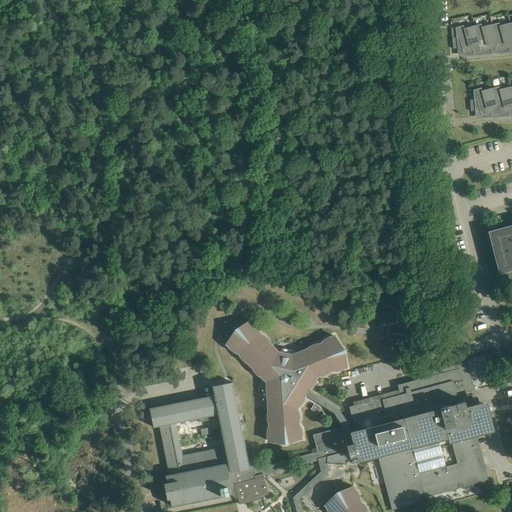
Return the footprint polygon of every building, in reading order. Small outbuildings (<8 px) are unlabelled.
[(499,22),(491,24),(499,50),(508,48),(509,51),(511,49),(511,31),(510,23),(500,26),(499,22)] [(481,24),(474,26),(481,51),(490,49),(491,52),(499,50),(491,24),(482,27),(481,24)] [(456,37),(452,37),(452,39),(453,49),(459,47),(461,47),(463,53),(472,50),(473,54),(481,51),(474,26),(464,28),(463,25),(455,27),(456,37)] [(499,86),(492,88),(499,114),(508,111),(509,115),(511,113),(511,94),(510,87),(500,89),(499,86)] [(474,99),(470,100),(470,101),(471,111),(479,109),(481,115),(490,113),(491,116),(499,114),(492,88),(482,91),(481,87),(473,90),(474,99)] [(511,225),(489,232),(489,233),(491,232),(495,245),(492,246),(499,273),(500,272),(500,270),(511,266),(511,225)] [(392,310),(372,315),(375,326),(395,321),(392,310)] [(334,412),(343,426),(345,433),(350,432),(348,424),(338,408),(309,390),(310,388),(313,385),(314,383),(315,382),(316,378),(317,378),(317,376),(319,375),(323,375),(325,374),(327,374),(330,371),(332,370),(337,371),(338,370),(340,370),(344,367),(344,368),(347,367),(344,357),(343,354),(343,353),(344,351),(344,349),(341,348),(340,348),(339,344),(334,335),(332,337),(327,338),(326,339),(324,340),(321,343),(319,344),(315,344),(313,346),(312,346),(308,349),(292,355),(278,352),(269,343),(267,339),(265,338),(264,336),(260,334),(259,332),(257,328),(256,327),(255,325),(252,323),(252,322),(250,320),(242,326),(239,329),(236,329),(235,330),(235,333),(232,336),(226,344),(228,346),(231,349),(232,350),(234,351),(238,353),(240,354),(242,358),(243,359),(244,361),(248,363),(253,368),(255,372),(257,373),(258,375),(261,377),(266,381),(269,412),(268,416),(268,418),(268,420),(269,424),(269,426),(268,430),(268,432),(267,434),(268,438),(268,441),(278,442),(278,441),(282,441),(282,442),(284,444),(286,444),(288,441),(292,441),(302,438),(301,436),(302,432),(301,430),(301,428),(299,424),(298,422),(299,417),(299,416),(299,414),(297,410),(297,408),(298,407),(302,404),(302,402),(304,401),(305,396),(305,397),(306,395),(334,412)] [(377,454),(392,510),(421,502),(420,499),(488,480),(476,433),(491,429),(485,404),(472,408),(471,406),(466,407),(465,401),(467,401),(465,393),(474,390),(467,362),(421,374),(422,378),(401,384),(404,392),(349,407),(355,430),(350,432),(345,433),(348,446),(347,447),(348,451),(350,458),(351,458),(357,456),(357,459),(377,454)] [(167,483),(164,484),(167,499),(170,498),(172,506),(236,493),(239,504),(261,499),(260,496),(268,494),(263,474),(318,459),(348,451),(347,447),(348,446),(345,433),(343,426),(313,435),(317,452),(260,467),(258,459),(248,461),(232,382),(213,386),(215,395),(150,408),(153,427),(160,426),(170,475),(165,475),(167,483)] [(320,410),(313,405),(311,409),(318,414),(320,410)] [(366,511),(367,511),(365,508),(364,507),(364,505),(360,502),(359,500),(358,495),(357,494),(357,492),(354,489),(353,487),(344,491),(341,493),(340,492),(337,492),(336,493),(335,496),(336,496),(332,499),(332,498),(325,505),(326,507),(328,511),(330,511),(329,511),(302,511),(299,499),(327,474),(327,464),(345,465),(347,465),(346,464),(350,458),(348,451),(318,459),(321,471),(293,497),(296,511),(366,511)]
